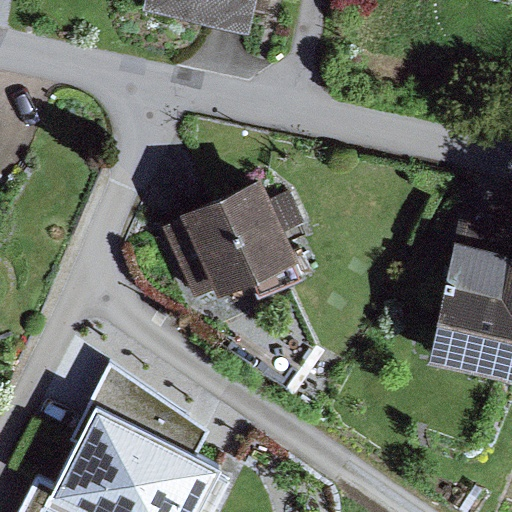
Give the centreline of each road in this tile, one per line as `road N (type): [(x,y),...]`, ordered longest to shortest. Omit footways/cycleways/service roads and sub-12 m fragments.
road 1 (residential): [(406,511),(83,275)]
road 2 (residential): [(511,165),(290,119)]
road 3 (residential): [(83,275),(161,86)]
road 4 (residential): [(0,446),(83,275)]
road 5 (residential): [(161,86),(0,48)]
road 6 (residential): [(290,119),(161,86)]
road 7 (residential): [(290,119),(316,0)]
